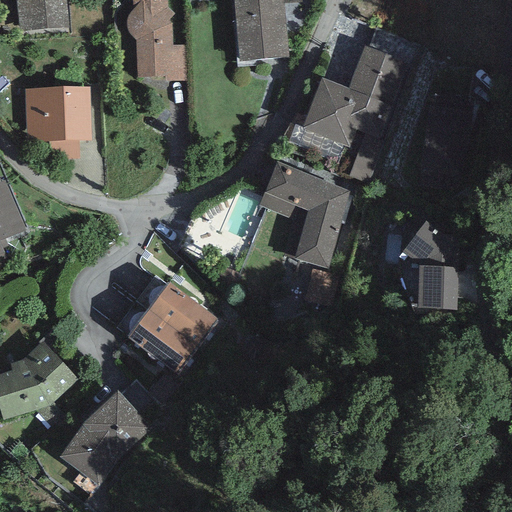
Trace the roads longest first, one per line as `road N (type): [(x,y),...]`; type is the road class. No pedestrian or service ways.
road 1 (residential): [(334,0),(260,149),(200,196),(140,208),(89,202),(27,170),(0,139)]
road 2 (residential): [(511,449),(482,291),(511,0)]
